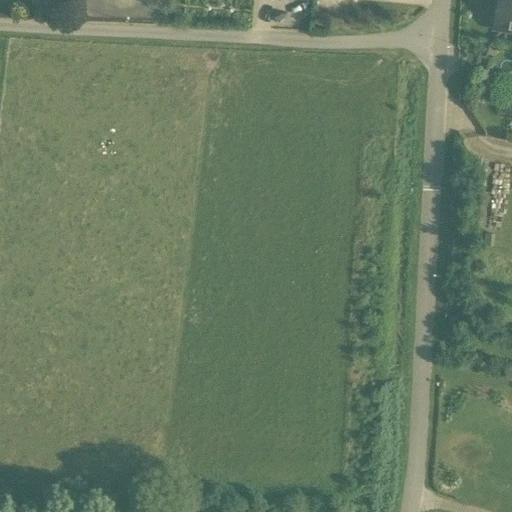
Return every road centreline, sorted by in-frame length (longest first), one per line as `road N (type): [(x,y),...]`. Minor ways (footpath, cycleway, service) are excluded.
road 1 (unclassified): [(407,511),(438,41)]
road 2 (unclassified): [(438,41),(0,24)]
